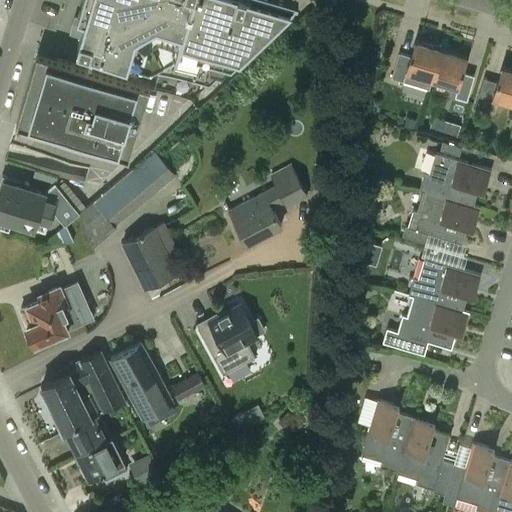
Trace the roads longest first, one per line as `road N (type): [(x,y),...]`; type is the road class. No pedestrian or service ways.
road 1 (residential): [(0,388),(298,235)]
road 2 (residential): [(477,386),(355,352)]
